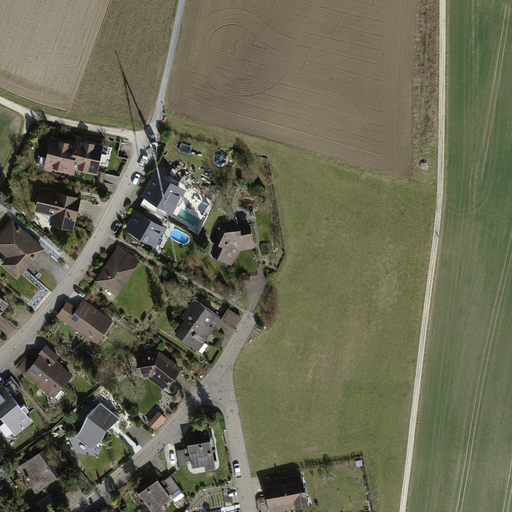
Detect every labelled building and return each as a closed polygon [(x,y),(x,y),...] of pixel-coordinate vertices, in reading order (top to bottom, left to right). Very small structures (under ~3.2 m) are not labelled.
[(74,141),(51,136),(44,167),(74,174),(75,169),(96,174),(104,142),(75,135),(74,141)] [(157,172),(144,196),(174,214),(187,190),(157,172)] [(41,185),(35,210),(56,215),(54,223),(74,228),(82,195),(41,185)] [(139,209),(127,228),(155,247),(167,227),(139,209)] [(13,219),(0,233),(0,250),(1,252),(0,252),(0,262),(18,279),(45,248),(13,219)] [(229,253),(241,258),(248,251),(245,247),(248,239),(259,238),(260,226),(246,226),(233,229),(228,242),(234,246),(229,253)] [(119,246),(95,281),(116,295),(139,259),(119,246)] [(0,294),(0,313),(10,304),(0,294)] [(67,301),(56,316),(95,345),(113,319),(86,299),(79,309),(67,301)] [(197,299),(175,335),(203,352),(220,324),(212,320),(217,311),(197,299)] [(45,350),(25,372),(53,398),(73,375),(45,350)] [(147,350),(134,368),(165,390),(184,370),(159,350),(147,350)] [(30,419),(2,384),(0,385),(0,411),(16,430),(30,419)] [(115,415),(101,404),(78,434),(93,444),(115,415)] [(151,421),(159,428),(170,416),(162,409),(151,421)] [(214,426),(203,428),(204,436),(215,434),(214,426)] [(214,438),(186,443),(191,468),(219,463),(214,438)] [(46,445),(18,466),(40,495),(68,474),(46,445)] [(159,477),(138,492),(152,511),(159,511),(176,501),(159,477)] [(305,481),(266,489),(271,511),(309,504),(305,481)]
